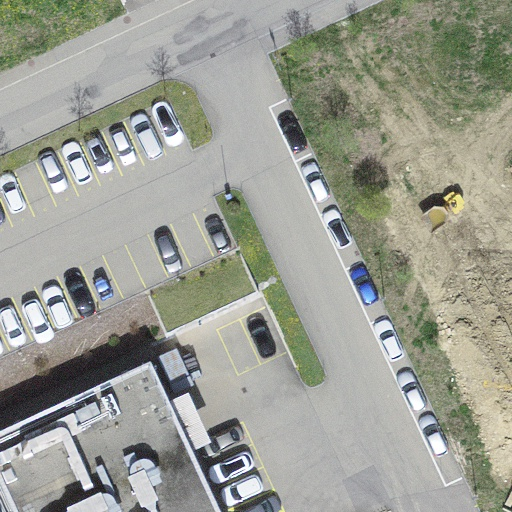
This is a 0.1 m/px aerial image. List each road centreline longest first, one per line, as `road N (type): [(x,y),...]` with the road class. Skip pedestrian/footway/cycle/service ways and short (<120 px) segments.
road 1 (residential): [(201,24),(359,374)]
road 2 (residential): [(201,24),(0,118)]
road 3 (residential): [(424,511),(359,374)]
